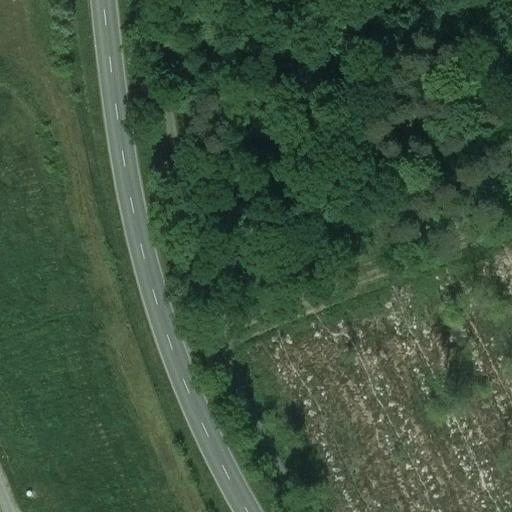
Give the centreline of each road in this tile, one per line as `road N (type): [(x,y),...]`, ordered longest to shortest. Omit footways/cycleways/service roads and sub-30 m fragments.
road 1 (tertiary): [(104,0),(122,152),(152,290),(208,438),(247,511)]
road 2 (track): [(173,352),(511,220)]
